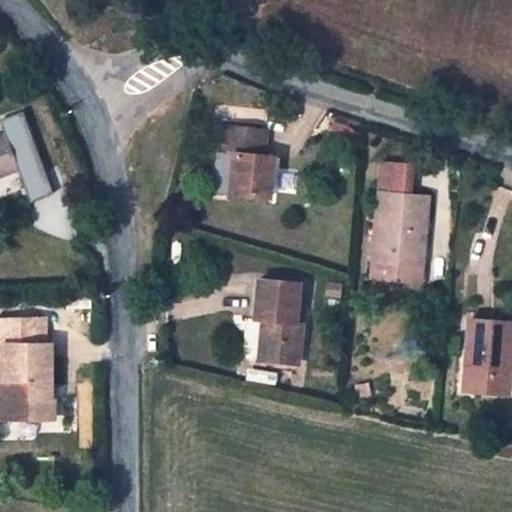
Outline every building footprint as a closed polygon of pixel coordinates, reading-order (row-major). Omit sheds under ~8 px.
[(222,126),(220,153),(230,154),(229,169),(227,195),(268,199),(272,158),(263,157),(266,132),(222,126)] [(356,133),(349,127),(342,137),(350,142),(356,133)] [(35,157),(26,133),(6,141),(3,135),(0,136),(0,175),(15,170),(14,165),(35,157)] [(218,168),(229,169),(230,154),(220,153),(218,168)] [(379,164),(377,194),(369,279),(420,282),(427,197),(429,167),(379,164)] [(237,358),(255,360),(296,364),(301,324),(294,323),(298,285),(256,281),(252,320),(242,319),(236,323),(233,353),(237,358)] [(468,320),(465,359),(473,359),(470,393),(506,396),(511,323),(493,322),(468,320)] [(20,335),(0,334),(1,345),(20,346),(20,335)] [(20,346),(1,345),(1,351),(1,381),(0,380),(0,420),(50,420),(50,398),(47,398),(46,386),(50,386),(50,346),(20,346)] [(462,393),(470,393),(473,359),(465,359),(462,393)]
